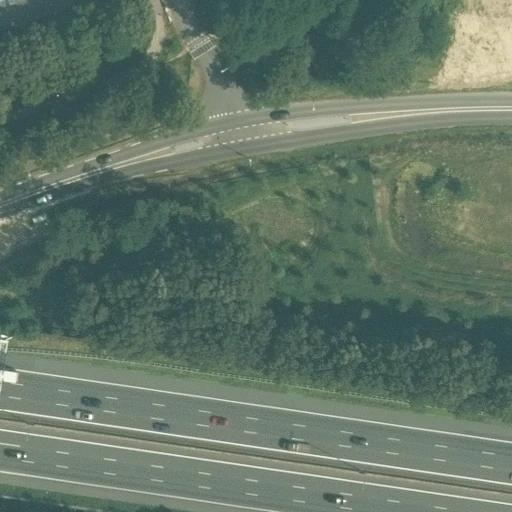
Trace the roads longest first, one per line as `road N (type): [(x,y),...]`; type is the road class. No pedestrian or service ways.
road 1 (motorway): [(511,463),(0,388)]
road 2 (motorway): [(0,452),(404,511)]
road 3 (secondary): [(379,118),(345,108),(235,122)]
road 4 (secondary): [(138,161),(0,209)]
road 5 (unclassified): [(235,122),(201,51),(163,0)]
road 6 (secondary): [(242,152),(379,118)]
road 7 (secondary): [(511,114),(379,118)]
